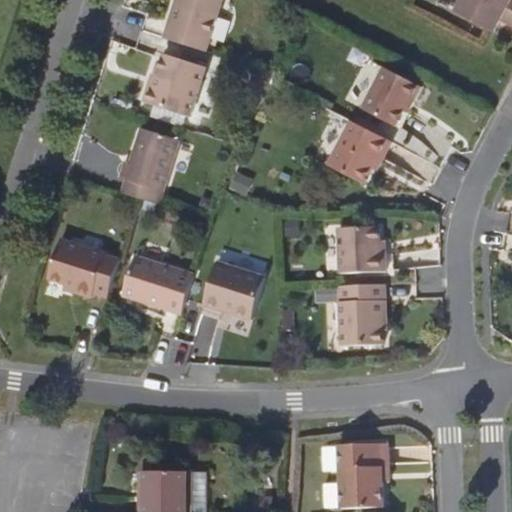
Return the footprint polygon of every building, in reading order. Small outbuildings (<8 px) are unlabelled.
[(163,41),(204,54),(221,0),(180,0),(179,5),(174,4),(163,41)] [(511,0),(457,0),(459,1),(453,12),(484,28),(491,16),(500,21),(511,27),(511,0)] [(494,33),(500,21),(491,16),(484,28),(494,33)] [(153,91),(148,89),(143,106),(189,119),(204,69),(163,57),(156,77),(153,91)] [(349,98),(362,104),(382,65),(369,58),(349,98)] [(361,113),(395,131),(409,103),(412,104),(420,90),(383,70),(361,113)] [(151,75),(148,89),(153,91),(156,77),(151,75)] [(325,149),(334,152),(345,126),(336,122),(325,149)] [(391,145),(351,124),(328,169),(363,188),(372,172),(377,162),(381,164),(391,145)] [(128,199),(139,203),(155,208),(176,143),(139,131),(128,165),(123,163),(117,181),(122,183),(118,197),(128,199)] [(376,174),(381,164),(377,162),(372,172),(376,174)] [(378,260),(377,247),(377,232),(338,234),(340,279),(385,278),(384,259),(378,260)] [(107,302),(119,265),(104,260),(105,258),(60,243),(48,283),(63,288),(75,292),(73,298),(91,304),(92,297),(107,302)] [(180,319),(192,280),(133,263),(121,301),(180,319)] [(201,310),(222,316),(224,309),(234,312),(232,319),(251,325),(264,284),(214,269),(201,310)] [(61,294),(73,298),(75,292),(63,288),(61,294)] [(383,289),(338,291),(341,352),(382,350),(381,323),(385,322),(383,289)] [(222,316),(232,319),(234,312),(224,309),(222,316)] [(341,445),(327,444),(325,471),(340,471),(341,445)] [(384,469),(390,463),(389,450),(381,445),(342,447),(344,508),(385,508),(384,484),(384,469)] [(204,511),(205,511),(205,508),(204,507),(201,506),(201,479),(202,479),(203,478),(205,476),(204,473),(203,471),(202,470),(190,470),(191,473),(145,473),(144,511),(204,511)]
